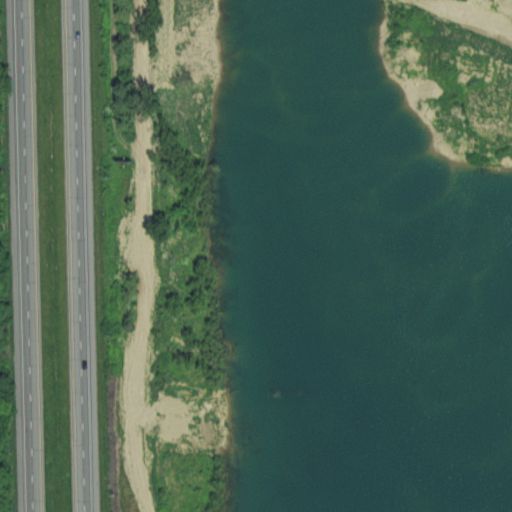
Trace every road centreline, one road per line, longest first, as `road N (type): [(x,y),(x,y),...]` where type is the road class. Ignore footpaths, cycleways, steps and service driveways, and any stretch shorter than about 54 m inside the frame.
road 1 (trunk): [(20,0),(32,511)]
road 2 (trunk): [(83,511),(72,0)]
